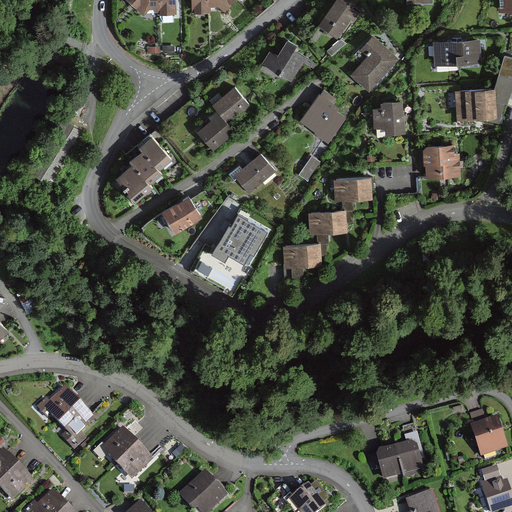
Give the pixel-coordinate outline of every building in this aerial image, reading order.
[(157,8),(156,0),(134,0),(131,4),(142,15),(148,8),(157,8)] [(156,0),(157,8),(157,14),(176,13),(175,0),(156,0)] [(208,6),(212,6),(211,0),(190,0),(191,13),(208,12),(208,6)] [(211,0),(212,6),(220,6),(226,11),(235,0),(211,0)] [(358,1),(356,0),(337,0),(319,27),(338,40),(351,20),(354,22),(361,12),(354,8),(358,1)] [(511,0),(499,0),(500,11),(511,10),(511,0)] [(399,58),(373,36),(362,49),(369,55),(352,74),(371,90),(399,58)] [(478,39),(457,40),(458,60),(479,58),(478,39)] [(270,51),(262,63),(291,80),(303,61),(314,68),(317,64),(295,50),(297,47),(286,40),(277,55),(270,51)] [(457,40),(436,42),(437,61),(458,60),(457,40)] [(235,88),(213,106),(219,113),(228,123),(249,105),(235,88)] [(322,88),(300,121),(330,140),(345,117),(337,111),(339,108),(333,104),(337,98),(322,88)] [(497,89),(456,91),(458,121),(499,118),(497,89)] [(405,133),(403,102),(382,104),(383,109),(374,110),(375,130),(386,129),(387,135),(405,133)] [(228,123),(219,113),(196,132),(212,151),(235,132),(228,123)] [(54,185),(84,131),(64,119),(33,173),(54,185)] [(151,136),(138,147),(141,151),(158,172),(171,161),(151,136)] [(456,145),(424,147),(426,179),(461,177),(459,154),(456,154),(456,145)] [(141,151),(128,162),(132,166),(149,188),(162,178),(158,172),(141,151)] [(277,172),(261,154),(234,176),(250,194),(277,172)] [(309,180),(321,161),(312,155),(300,173),(309,180)] [(132,166),(114,179),(135,205),(152,191),(149,188),(132,166)] [(372,178),(334,180),(336,202),(373,200),(372,178)] [(188,198),(161,215),(174,235),(201,218),(188,198)] [(254,253),(268,229),(238,211),(232,221),(229,220),(211,251),(225,259),(229,252),(245,261),(251,251),(254,253)] [(346,212),(309,214),(310,236),(348,233),(346,212)] [(322,245),(284,248),(286,269),(323,267),(322,245)] [(48,418),(52,414),(59,421),(81,401),(66,385),(49,401),(46,397),(37,406),(38,408),(48,418)] [(97,418),(81,401),(59,421),(67,430),(61,436),(74,450),(77,447),(87,438),(81,432),(97,418)] [(473,422),(486,420),(484,410),(471,412),(473,422)] [(497,417),(471,426),(481,457),(507,448),(497,417)] [(137,444),(124,430),(106,446),(119,460),(137,444)] [(415,441),(397,446),(404,471),(422,466),(415,441)] [(150,458),(137,444),(119,460),(132,474),(150,458)] [(397,446),(378,451),(385,476),(404,471),(397,446)] [(0,480),(17,465),(4,451),(0,454),(0,480)] [(30,479),(17,465),(0,480),(0,482),(12,496),(30,479)] [(485,481),(481,482),(491,511),(495,511),(511,506),(511,492),(507,479),(502,480),(497,465),(481,470),(485,481)] [(209,511),(232,492),(209,468),(183,493),(198,509),(201,506),(207,511),(209,511)] [(319,511),(327,506),(309,483),(289,499),(300,511),(319,511)] [(61,511),(71,503),(55,487),(40,502),(37,499),(26,509),(29,511),(61,511)] [(435,511),(429,493),(406,502),(409,511),(435,511)] [(155,511),(144,500),(130,511),(155,511)] [(79,511),(71,503),(61,511),(79,511)]
